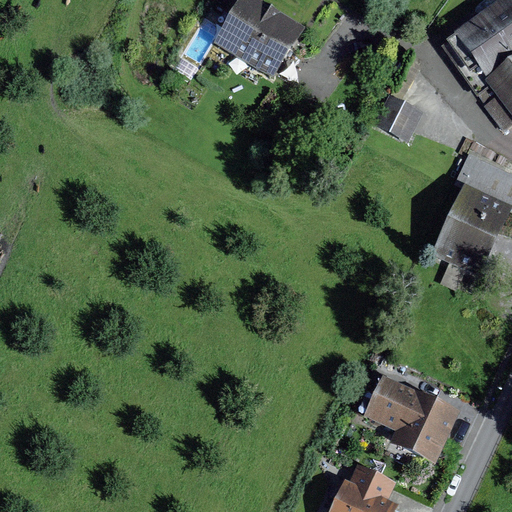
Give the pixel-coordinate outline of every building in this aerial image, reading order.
[(304,28),(257,0),(242,0),(216,43),(274,78),(304,28)] [(511,4),(508,0),(503,0),(442,46),(507,130),(511,126),(511,4)] [(390,98),(377,125),(408,140),(422,114),(390,98)] [(511,176),(469,157),(458,180),(467,184),(434,254),(451,262),(441,284),(458,292),(468,272),(479,277),(511,209),(511,176)] [(436,461),(457,413),(382,379),(365,416),(398,432),(394,441),(436,461)] [(391,487),(393,484),(359,469),(351,485),(348,483),(334,511),(396,511),(399,506),(385,500),(391,487)]
